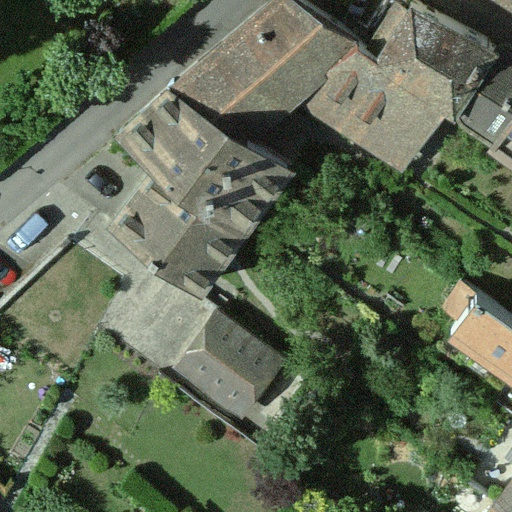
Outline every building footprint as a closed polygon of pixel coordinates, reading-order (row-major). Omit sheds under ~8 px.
[(272,0),(175,83),(292,164),(317,126),(296,111),(301,107),(352,37),(303,0),(272,0)] [(423,0),(400,0),(363,46),(447,116),(456,122),(462,112),(501,48),(423,0)] [(511,0),(497,0),(511,8),(511,0)] [(409,168),(447,116),(363,46),(352,37),(301,107),(405,174),(409,168)] [(511,55),(501,48),(462,112),(492,131),(489,138),(492,153),(511,123),(511,55)] [(151,104),(273,203),(296,173),(288,168),(292,164),(175,83),(151,104)] [(273,203),(151,104),(115,135),(150,173),(253,232),(260,222),(273,203)] [(511,167),(511,123),(492,153),(511,167)] [(253,232),(150,173),(133,196),(109,229),(150,269),(203,300),(232,261),(253,232)] [(505,380),(511,369),(511,313),(462,278),(441,307),(461,321),(448,339),(505,380)] [(283,351),(213,301),(170,360),(240,410),(283,351)]
